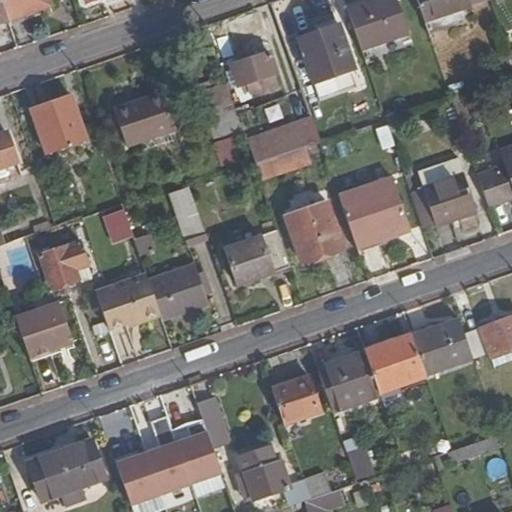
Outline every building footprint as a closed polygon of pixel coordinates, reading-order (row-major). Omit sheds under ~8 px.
[(0,0),(0,1),(6,20),(47,7),(44,0),(0,0)] [(397,0),(370,0),(347,8),(361,48),(409,32),(397,0)] [(417,0),(424,19),(469,3),(467,0),(417,0)] [(355,67),(340,23),(297,38),(313,82),(355,67)] [(275,85),(271,74),(275,72),(269,53),(230,67),(237,86),(245,83),(249,94),(275,85)] [(239,127),(226,87),(199,96),(213,136),(239,127)] [(125,146),(174,130),(162,92),(112,110),(125,146)] [(70,97),(30,111),(45,152),(84,139),(70,97)] [(268,139),(301,128),(298,121),(266,132),(268,139)] [(253,165),(307,146),(301,128),(268,139),(266,132),(244,139),(253,165)] [(0,187),(4,186),(2,180),(20,174),(5,133),(0,134),(0,187)] [(231,137),(211,143),(219,167),(239,160),(231,137)] [(511,145),(500,150),(504,162),(476,171),(488,206),(511,197),(511,145)] [(475,210),(463,173),(457,156),(417,170),(422,186),(435,224),(475,210)] [(390,178),(337,196),(355,249),(408,231),(390,178)] [(188,187),(168,194),(184,241),(204,234),(188,187)] [(342,247),(327,202),(285,215),(300,261),(342,247)] [(120,203),(101,210),(104,221),(117,258),(137,252),(133,238),(123,210),(120,203)] [(237,283),(287,266),(275,231),(225,248),(237,283)] [(133,238),(137,252),(138,255),(154,250),(148,233),(133,238)] [(185,245),(205,238),(204,234),(184,241),(185,245)] [(91,275),(80,242),(39,255),(50,288),(91,275)] [(158,315),(160,318),(206,303),(202,291),(196,274),(192,262),(146,277),(158,315)] [(196,274),(202,291),(209,289),(203,271),(196,274)] [(93,291),(106,328),(124,322),(136,318),(137,322),(158,315),(146,277),(145,274),(104,288),(93,291)] [(51,305),(13,317),(16,324),(27,357),(52,348),(51,346),(70,340),(57,302),(51,305)] [(511,315),(462,332),(471,359),(473,363),(511,349),(511,315)] [(462,332),(458,319),(410,335),(424,375),(471,359),(462,332)] [(424,375),(410,335),(363,351),(376,391),(424,375)] [(329,410),(377,393),(376,391),(363,351),(362,349),(314,365),(329,410)] [(270,388),(282,424),(319,411),(307,375),(270,388)] [(197,406),(210,444),(232,436),(219,398),(197,406)] [(203,459),(194,433),(189,434),(183,414),(152,424),(158,444),(128,454),(137,482),(203,459)] [(501,445),(497,434),(451,450),(445,452),(449,462),(501,445)] [(79,485),(79,483),(75,474),(100,466),(91,439),(26,462),(39,501),(58,494),(62,506),(82,499),(78,485),(79,485)] [(290,485),(276,445),(239,457),(253,498),(290,485)] [(345,455),(354,481),(371,475),(362,449),(345,455)] [(75,474),(79,483),(103,475),(100,466),(75,474)] [(309,499),(331,492),(324,474),(303,481),(309,499)] [(343,504),(338,489),(331,492),(309,499),(307,500),(303,502),(306,511),(324,511),(324,510),(343,504)] [(130,511),(155,511),(152,501),(130,508),(130,511)]
